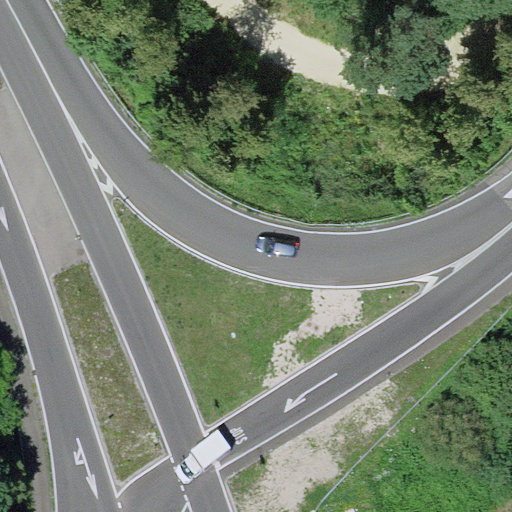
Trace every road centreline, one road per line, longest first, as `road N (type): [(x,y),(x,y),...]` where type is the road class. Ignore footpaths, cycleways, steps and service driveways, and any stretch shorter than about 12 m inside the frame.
road 1 (motorway): [(511,194),(445,242),(358,262),(257,254),(170,210),(49,113)]
road 2 (secondary): [(195,466),(49,113)]
road 3 (motorway): [(511,253),(405,337),(195,466)]
road 4 (track): [(231,0),(289,44),(360,72),(433,68),(511,3)]
road 5 (secondary): [(0,184),(83,428)]
